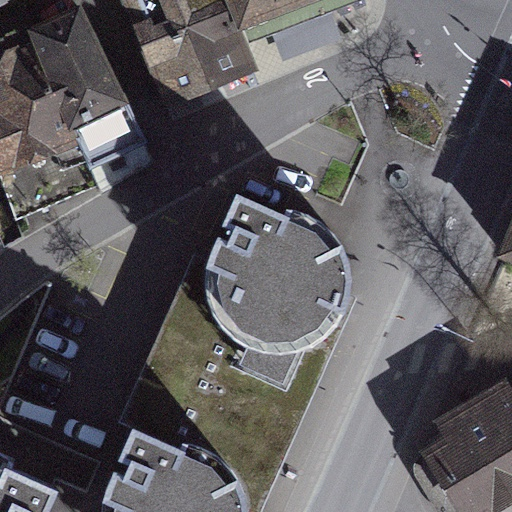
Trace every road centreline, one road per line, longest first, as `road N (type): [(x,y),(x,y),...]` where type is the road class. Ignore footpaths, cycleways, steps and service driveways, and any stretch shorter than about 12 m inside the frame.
road 1 (residential): [(0,283),(329,88),(449,37)]
road 2 (primary): [(338,511),(511,111)]
